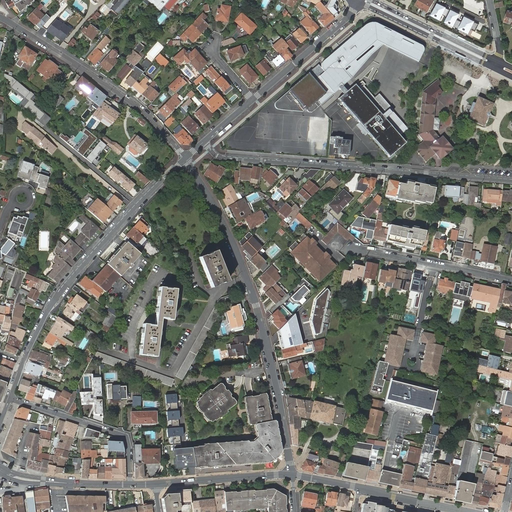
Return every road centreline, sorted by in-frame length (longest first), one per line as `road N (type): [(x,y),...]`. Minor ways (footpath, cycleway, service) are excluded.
road 1 (residential): [(186,157),(256,305),(292,474)]
road 2 (residential): [(203,141),(225,158),(511,180)]
road 3 (residential): [(24,360),(66,284),(186,157)]
road 4 (residential): [(186,157),(131,102),(0,17)]
road 5 (residential): [(131,484),(123,435),(10,398)]
road 6 (residential): [(350,250),(511,281)]
road 7 (secondary): [(361,0),(496,65)]
road 8 (residential): [(359,0),(252,99)]
road 9 (tertiary): [(156,483),(292,474)]
